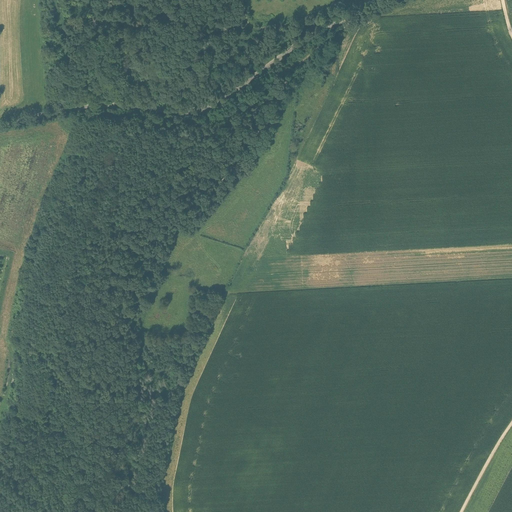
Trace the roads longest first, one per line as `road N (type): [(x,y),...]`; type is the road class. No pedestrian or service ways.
road 1 (unclassified): [(0,126),(85,106),(201,110),(324,28),(394,0)]
road 2 (track): [(243,0),(254,28),(311,23),(335,10),(348,23),(293,69),(241,159)]
